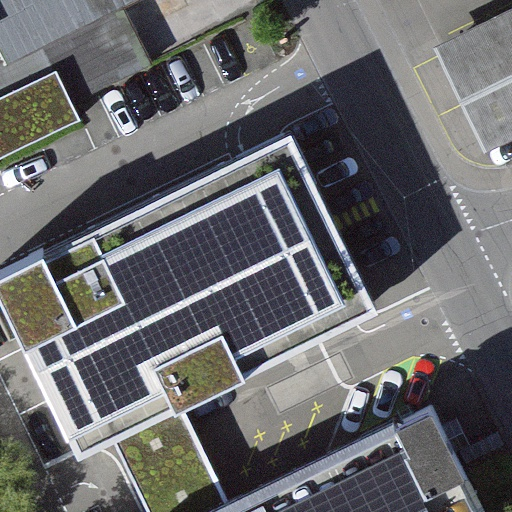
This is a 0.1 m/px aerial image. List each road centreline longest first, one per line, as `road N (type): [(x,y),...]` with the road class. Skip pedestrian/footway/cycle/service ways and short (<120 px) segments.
road 1 (residential): [(450,246),(324,0)]
road 2 (residential): [(511,372),(450,246)]
